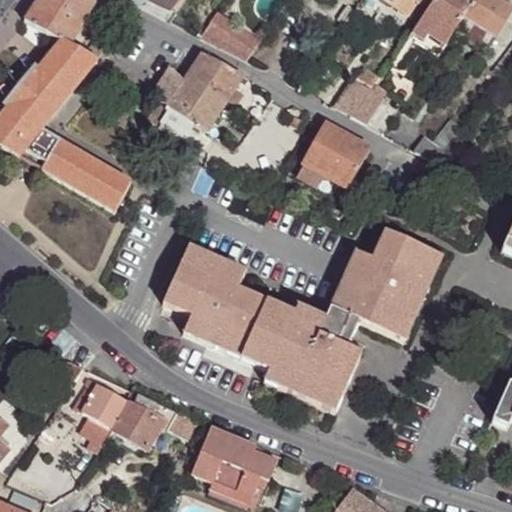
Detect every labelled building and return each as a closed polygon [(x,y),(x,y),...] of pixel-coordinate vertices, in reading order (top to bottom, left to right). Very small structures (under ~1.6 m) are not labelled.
[(95,4),(87,0),(39,0),(24,23),(59,44),(62,42),(71,47),(95,4)] [(120,0),(139,10),(146,1),(146,0),(120,0)] [(146,0),(146,1),(170,13),(179,0),(146,0)] [(421,0),(381,0),(382,0),(409,18),(421,0)] [(476,0),(435,0),(431,7),(412,34),(424,42),(429,37),(446,48),(452,38),(455,33),(463,20),(476,0)] [(511,3),(506,0),(476,0),(463,20),(495,40),(495,39),(506,23),(511,27),(511,3)] [(260,44),(216,16),(200,39),(246,64),(260,44)] [(487,52),(495,40),(463,20),(455,33),(487,52)] [(511,27),(506,23),(495,39),(501,43),(511,27)] [(356,31),(346,25),(341,32),(351,39),(356,31)] [(412,34),(408,40),(438,60),(446,48),(429,37),(424,42),(412,34)] [(25,154),(41,133),(98,63),(85,55),(71,47),(62,42),(59,44),(38,71),(35,69),(2,110),(5,112),(0,118),(0,150),(19,161),(25,154)] [(93,42),(85,55),(98,63),(106,49),(93,42)] [(511,67),(511,51),(491,79),(499,84),(511,67)] [(194,129),(205,136),(243,78),(202,56),(184,84),(169,69),(151,95),(158,100),(145,121),(157,129),(158,126),(165,131),(184,144),(194,129)] [(371,96),(381,103),(386,97),(375,90),(379,83),(362,72),(355,84),(371,94),(371,96)] [(334,110),(365,127),(381,103),(371,96),(371,94),(355,84),(352,82),(334,110)] [(294,118),(291,123),(298,126),(301,122),(294,118)] [(432,146),(425,141),(415,154),(438,167),(463,131),(452,122),(432,146)] [(163,136),(165,131),(158,126),(157,129),(157,131),(163,136)] [(369,153),(325,128),(303,169),(324,180),(346,193),(347,193),(353,181),(369,153)] [(45,165),(40,173),(115,216),(131,185),(41,133),(25,154),(45,165)] [(19,161),(40,173),(45,165),(25,154),(19,161)] [(317,192),(324,180),(303,169),(297,180),(317,192)] [(339,205),(348,211),(362,186),(353,181),(347,193),(346,193),(339,205)] [(442,261),(384,235),(371,263),(364,260),(358,272),(353,269),(346,285),(342,284),(329,312),(404,346),(442,261)] [(511,260),(511,248),(505,246),(501,256),(511,260)] [(343,332),(324,324),(321,329),(309,324),(307,329),(291,323),(293,318),(237,292),(243,280),(226,273),(224,278),(213,273),(216,264),(187,250),(162,307),(190,319),(182,336),(267,375),(329,402),(337,385),(347,389),(360,360),(345,354),(351,340),(342,336),(343,332)] [(364,260),(354,255),(342,284),(346,285),(353,269),(358,272),(364,260)] [(243,280),(245,276),(216,264),(213,273),(224,278),(226,273),(243,280)] [(321,329),(324,324),(296,311),(293,318),(291,323),(307,329),(309,324),(321,329)] [(498,353),(481,345),(472,365),(489,372),(498,353)] [(83,371),(68,364),(52,388),(65,397),(83,371)] [(128,405),(125,403),(97,387),(98,386),(88,381),(85,387),(88,388),(74,413),(86,419),(78,435),(102,449),(112,434),(128,405)] [(511,389),(508,387),(495,416),(510,423),(511,424),(511,389)] [(137,397),(130,394),(125,403),(128,405),(132,407),(137,397)] [(132,407),(128,405),(112,434),(146,453),(163,423),(170,426),(175,414),(137,397),(132,407)] [(197,424),(178,415),(172,427),(192,437),(197,424)] [(506,433),(510,423),(495,416),(490,426),(506,433)] [(0,463),(11,451),(0,441),(0,437),(9,427),(0,419),(0,463)] [(13,447),(3,440),(12,430),(9,427),(0,437),(0,441),(11,451),(13,447)] [(241,442),(210,429),(190,478),(211,487),(251,503),(260,482),(268,486),(277,464),(254,455),(239,449),(241,442)] [(241,442),(239,449),(254,455),(256,449),(241,442)] [(211,487),(207,497),(241,511),(256,511),(268,486),(260,482),(251,503),(211,487)] [(3,490),(0,496),(0,506),(13,511),(21,511),(27,501),(3,490)] [(376,511),(350,493),(336,511),(376,511)]
